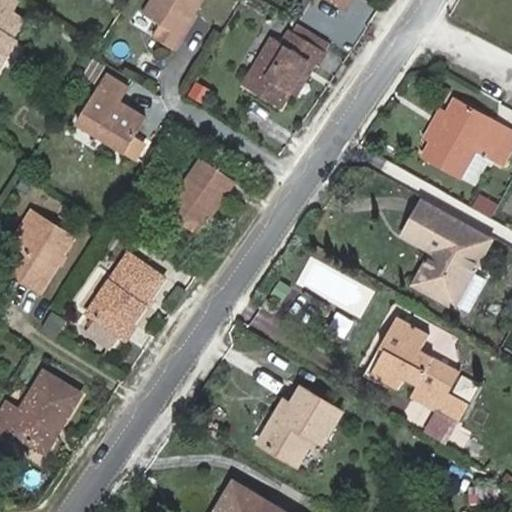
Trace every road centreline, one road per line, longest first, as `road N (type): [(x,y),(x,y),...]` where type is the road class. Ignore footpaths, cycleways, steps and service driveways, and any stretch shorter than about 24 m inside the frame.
road 1 (residential): [(87,511),(443,0)]
road 2 (unknown): [(315,186),(155,82)]
